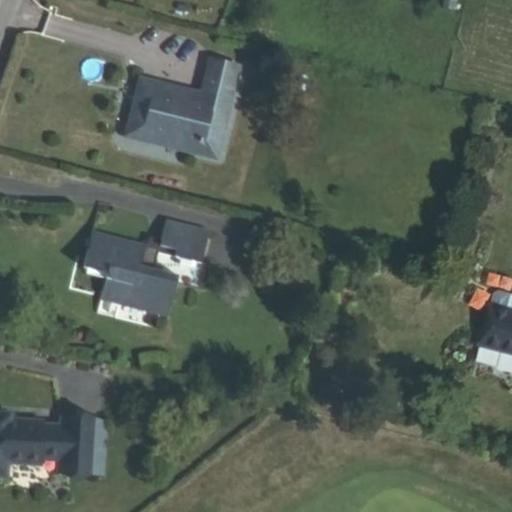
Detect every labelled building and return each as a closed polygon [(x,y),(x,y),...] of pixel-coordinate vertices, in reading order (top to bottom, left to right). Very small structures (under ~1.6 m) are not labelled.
[(129,138),(218,161),(241,71),(212,64),(204,97),(173,89),(172,94),(142,86),(129,138)] [(178,260),(203,266),(211,233),(170,222),(164,244),(163,247),(180,251),(178,260)] [(147,310),(170,315),(180,276),(157,270),(144,267),(147,253),(92,239),(84,270),(110,276),(105,296),(148,307),(147,310)] [(178,260),(180,251),(163,247),(164,244),(150,241),(147,253),(144,267),(157,270),(161,256),(178,260)] [(511,311),(494,307),(484,347),(511,353),(511,311)] [(11,421),(12,414),(0,413),(0,476),(6,477),(7,463),(42,465),(42,462),(57,462),(57,471),(88,473),(89,461),(100,462),(101,443),(92,442),(93,421),(60,419),(60,426),(44,425),(44,423),(11,421)] [(92,442),(101,443),(102,422),(93,421),(92,442)] [(57,471),(56,475),(99,477),(100,462),(89,461),(88,473),(57,471)]
